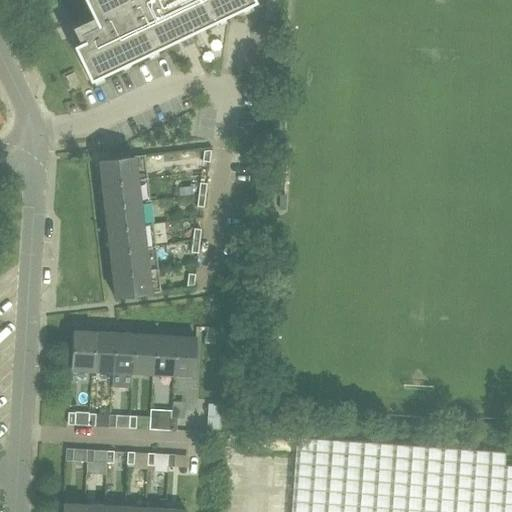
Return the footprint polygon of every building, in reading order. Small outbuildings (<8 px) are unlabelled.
[(82,41),(78,43),(72,46),(89,80),(162,45),(175,39),(194,30),(254,2),(252,0),(83,0),(89,11),(92,17),(95,25),(78,33),(82,41)] [(211,151),(204,152),(202,162),(209,163),(211,151)] [(147,179),(144,155),(98,161),(101,184),(147,179)] [(101,184),(103,207),(150,201),(147,179),(101,184)] [(205,196),(207,184),(200,183),(198,195),(205,196)] [(204,208),(205,196),(198,195),(197,207),(204,208)] [(103,207),(106,229),(152,224),(150,201),(103,207)] [(106,229),(109,252),(155,247),(152,224),(106,229)] [(199,242),(201,230),(194,229),(192,241),(199,242)] [(198,254),(199,242),(192,241),(191,253),(198,254)] [(109,252),(111,275),(158,269),(155,247),(109,252)] [(111,275),(114,298),(160,293),(158,269),(111,275)] [(194,285),(195,275),(188,274),(187,286),(194,285)] [(93,333),(72,331),(70,370),(91,371),(93,333)] [(91,371),(111,372),(113,334),(93,333),(91,371)] [(111,372),(132,373),(134,335),(113,334),(111,372)] [(132,373),(152,374),(154,336),(134,335),(132,373)] [(152,374),(172,375),(175,337),(154,336),(152,374)] [(196,339),(191,338),(175,337),(172,375),(194,377),(196,339)] [(511,511),(511,465),(504,464),(505,452),(296,437),(290,511),(511,511)] [(154,454),(154,466),(153,471),(167,472),(167,467),(168,455),(154,454)]
